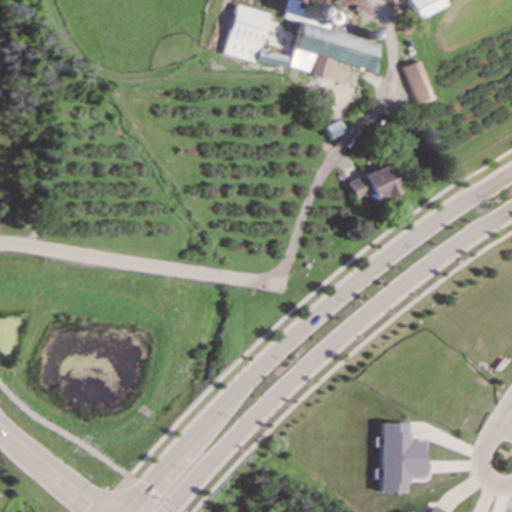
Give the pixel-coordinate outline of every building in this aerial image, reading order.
[(286,68),(323,77),(327,61),(366,71),(374,73),(377,64),(368,62),(373,43),(326,31),(327,24),(310,20),(312,10),(295,6),(296,1),(289,0),(286,0),(282,19),(297,23),(286,68)] [(443,6),(439,0),(405,0),(414,20),(443,6)] [(267,13),(233,5),(221,54),(280,69),(283,56),(257,50),(267,13)] [(400,68),(415,107),(433,100),(417,61),(400,68)] [(352,201),(368,194),(372,204),(397,194),(386,166),(345,181),(352,201)] [(421,441),(404,441),(404,424),(377,423),(376,493),(402,494),(403,477),(420,477),(421,441)]
